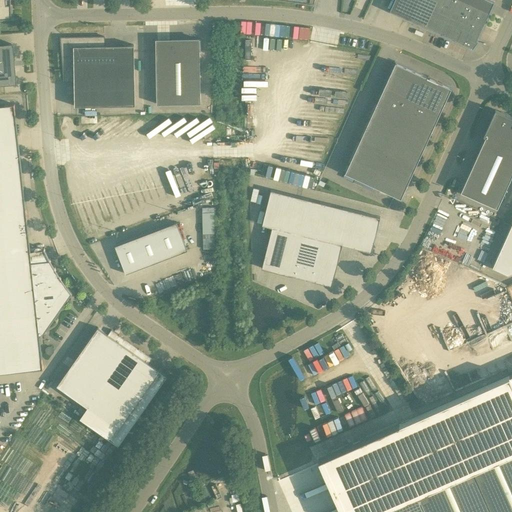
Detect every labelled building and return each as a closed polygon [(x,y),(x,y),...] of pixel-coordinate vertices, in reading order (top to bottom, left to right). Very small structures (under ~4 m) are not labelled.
[(0,0),(0,19),(11,19),(11,5),(10,5),(6,6),(5,0),(0,0)] [(491,0),(394,0),(389,11),(472,48),(478,40),(476,39),(494,1),(491,0)] [(309,37),(310,26),(244,21),(243,32),(309,37)] [(133,45),(104,45),(104,36),(70,37),(70,40),(68,40),(66,41),(65,43),(64,45),(64,47),(61,47),(64,81),(74,80),(74,106),(134,105),(133,45)] [(156,39),(155,39),(156,104),(200,103),(199,50),(200,50),(200,39),(171,40),(171,44),(157,45),(156,39)] [(12,44),(0,44),(0,85),(15,84),(12,44)] [(395,62),(379,98),(345,172),(401,198),(451,88),(438,82),(438,81),(427,76),(395,62)] [(26,220),(25,210),(25,209),(23,189),(18,135),(17,135),(15,114),(14,104),(0,105),(0,373),(42,368),(39,333),(40,331),(42,333),(43,334),(66,300),(67,300),(72,293),(67,286),(66,286),(65,285),(62,287),(59,287),(59,280),(61,279),(59,277),(59,278),(54,278),(53,271),(55,270),(54,268),(53,268),(54,269),(49,270),(48,262),(50,261),(49,259),(46,260),(24,263),(21,236),(28,235),(26,220)] [(461,191),(497,207),(511,173),(511,116),(500,111),(499,113),(495,115),(493,114),(483,135),(485,136),(461,191)] [(262,162),(259,173),(275,177),(278,165),(262,162)] [(281,167),(279,179),(312,186),(315,175),(281,167)] [(165,172),(90,197),(98,223),(173,198),(165,172)] [(379,217),(270,189),(261,224),(271,227),(261,268),(271,270),(281,272),(281,273),(331,286),(341,244),(371,252),(379,217)] [(381,215),(382,206),(364,204),(363,211),(372,213),(372,214),(381,215)] [(202,207),(204,248),(216,248),(214,206),(202,207)] [(187,250),(177,222),(115,246),(126,274),(187,250)] [(511,223),(491,269),(493,270),(493,269),(500,272),(500,273),(507,276),(511,273),(511,223)] [(108,334),(98,327),(57,385),(88,407),(80,418),(118,445),(167,376),(149,363),(152,358),(111,330),(108,334)] [(511,372),(319,457),(343,511),(377,511),(417,494),(473,470),(510,454),(511,453),(511,372)] [(511,511),(511,453),(510,454),(473,470),(417,494),(377,511),(511,511)]
